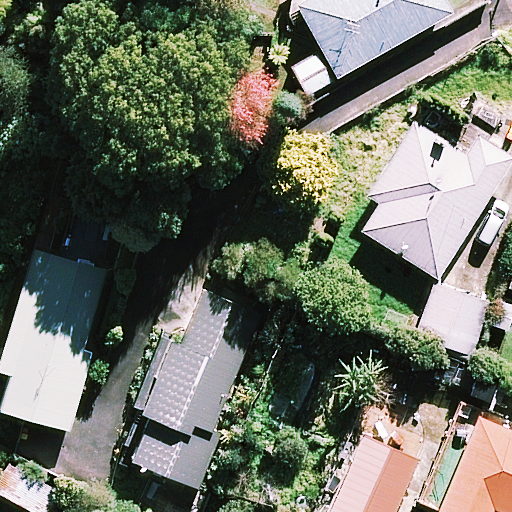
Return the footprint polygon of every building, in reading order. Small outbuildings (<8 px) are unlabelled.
[(446,12),(439,0),(288,0),(318,52),(288,69),(303,94),(446,12)] [(476,94),(449,68),(426,91),(454,118),(476,94)] [(460,153),(409,121),(362,195),(374,202),(357,230),(432,277),(508,157),(472,134),(460,153)] [(103,270),(26,247),(0,336),(0,370),(5,371),(0,388),(0,410),(66,430),(89,352),(80,349),(103,270)] [(488,305),(431,283),(411,333),(469,355),(488,305)] [(259,315),(199,288),(175,344),(167,341),(127,431),(135,435),(125,458),(193,488),(216,437),(207,433),(259,315)] [(511,511),(511,432),(471,416),(431,511),(485,511),(488,507),(501,511),(511,511)] [(390,511),(415,459),(361,434),(324,511),(390,511)] [(46,511),(57,494),(14,470),(1,495),(31,511),(46,511)]
